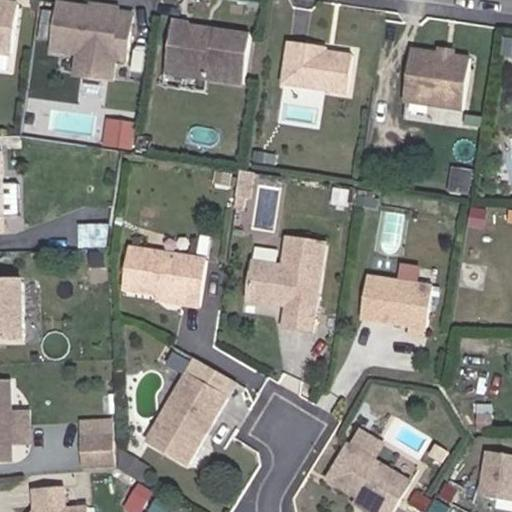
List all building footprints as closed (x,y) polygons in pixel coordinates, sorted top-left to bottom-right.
[(100,14),(101,10),(59,5),(53,53),(128,63),(133,22),(118,21),(119,13),(105,11),(105,14),(100,14)] [(0,56),(13,58),(20,11),(0,7),(0,56)] [(254,36),(217,31),(216,35),(191,32),(192,27),(192,24),(175,22),(167,78),(247,89),(254,36)] [(192,27),(191,32),(216,35),(217,31),(192,27)] [(284,84),(351,94),(356,57),(320,52),(321,47),(291,42),(284,84)] [(441,55),(426,53),(425,58),(452,62),(453,57),(454,51),(441,49),(441,55)] [(466,110),(473,60),(453,57),(452,62),(425,58),(426,53),(413,51),(407,102),(466,110)] [(135,147),(137,119),(107,117),(105,144),(135,147)] [(263,174),(247,172),(240,210),(251,212),(253,201),(258,201),(263,174)] [(0,187),(0,174),(0,218),(1,218),(1,217),(16,217),(15,187),(0,187)] [(279,210),(285,190),(266,184),(260,204),(279,210)] [(357,205),(360,191),(337,187),(335,200),(357,205)] [(382,209),(384,200),(364,197),(362,205),(382,209)] [(113,229),(118,205),(88,206),(89,230),(113,229)] [(109,249),(113,229),(89,230),(90,250),(109,249)] [(287,329),(315,334),(331,245),(293,238),(289,266),(259,261),(253,299),(280,303),(287,299),(292,300),(287,329)] [(203,304),(209,265),(132,254),(126,287),(161,292),(189,297),(188,302),(203,304)] [(437,288),(372,278),(364,322),(413,330),(412,335),(429,338),(437,288)] [(0,339),(27,338),(25,282),(0,282),(0,339)] [(189,297),(161,292),(161,298),(188,302),(189,297)] [(230,399),(190,375),(149,442),(189,466),(211,430),(208,428),(212,422),(215,423),(230,399)] [(14,447),(13,382),(0,382),(0,465),(1,466),(1,447),(14,447)] [(114,436),(84,437),(85,467),(115,466),(114,436)] [(396,511),(413,484),(350,446),(328,480),(359,499),(375,509),(373,511),(396,511)] [(511,489),(511,455),(483,451),(476,496),(510,501),(511,489)] [(65,501),(65,485),(34,487),(34,511),(88,511),(88,500),(65,501)] [(373,511),(375,509),(359,499),(356,504),(368,511),(373,511)]
